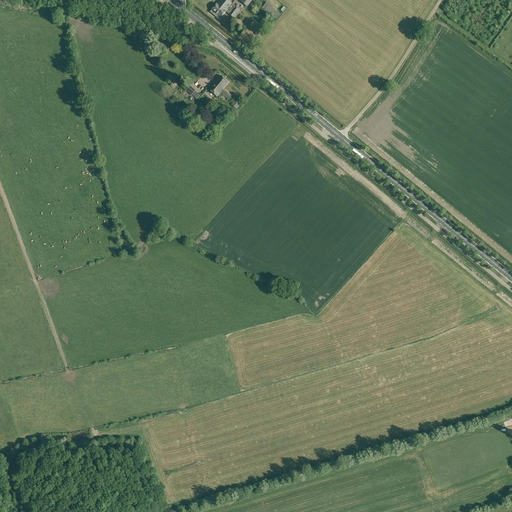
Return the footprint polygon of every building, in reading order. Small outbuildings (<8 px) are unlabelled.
[(210,12),(219,20),(226,12),(233,18),(240,10),(233,4),(232,4),(227,0),(220,0),(212,9),(212,10),(210,12)] [(262,8),(276,20),(281,15),(266,2),(262,8)] [(220,93),(228,99),(231,96),(223,88),(228,82),(220,76),(215,82),(214,81),(208,89),(217,97),(220,93)] [(192,95),(197,99),(200,95),(195,91),(196,91),(190,86),(186,91),(189,93),(192,96),(192,95)] [(231,105),(237,110),(240,106),(234,100),(231,105)]
